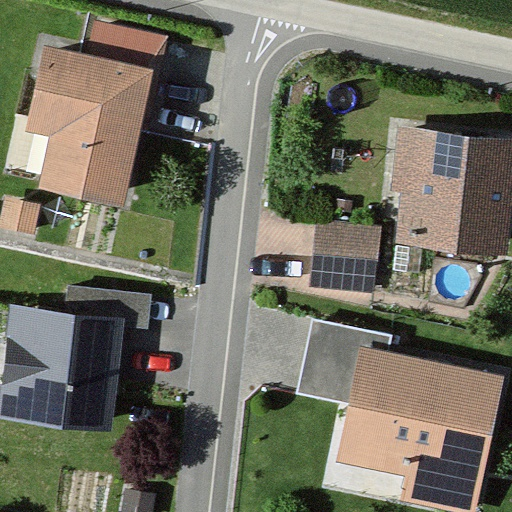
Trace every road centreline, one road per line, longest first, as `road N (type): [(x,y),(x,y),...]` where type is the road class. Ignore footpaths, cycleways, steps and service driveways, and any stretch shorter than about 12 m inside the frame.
road 1 (residential): [(252,3),(194,511)]
road 2 (residential): [(252,3),(511,61)]
